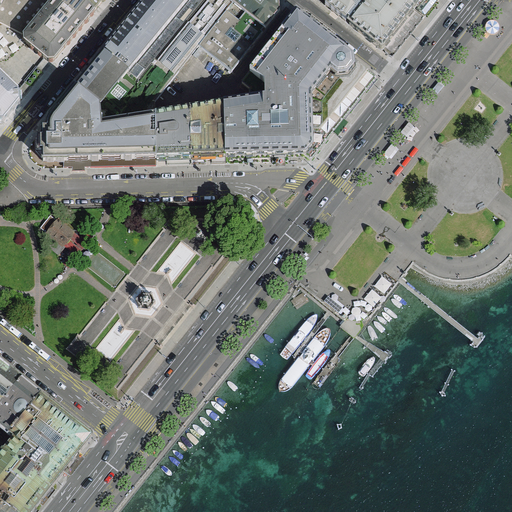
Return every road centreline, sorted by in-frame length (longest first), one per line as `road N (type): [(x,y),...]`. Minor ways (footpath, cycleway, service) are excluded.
road 1 (residential): [(0,157),(26,184),(39,186),(271,180),(321,196)]
road 2 (primary): [(129,437),(321,196)]
road 3 (residential): [(0,156),(128,0)]
road 4 (secondary): [(129,437),(0,335)]
road 5 (primary): [(321,196),(408,86)]
